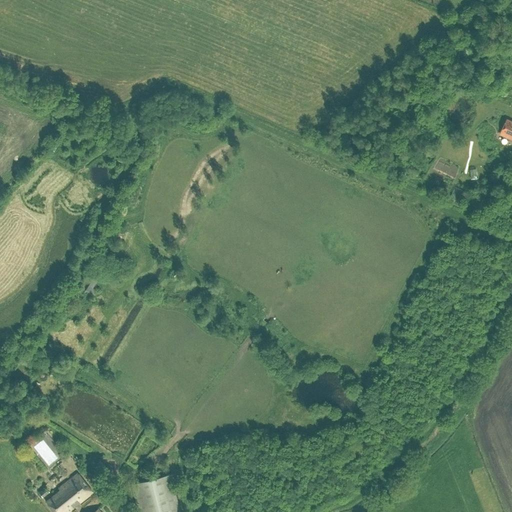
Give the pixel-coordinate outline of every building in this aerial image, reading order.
[(511,121),(507,119),(500,134),(511,139),(511,121)] [(458,179),(460,170),(453,167),(450,177),(458,179)] [(68,511),(92,492),(77,473),(53,493),(54,494),(46,501),(54,511),(66,511),(68,511)] [(131,483),(137,511),(179,511),(170,473),(131,483)] [(45,487),(38,492),(42,497),(49,492),(45,487)]
